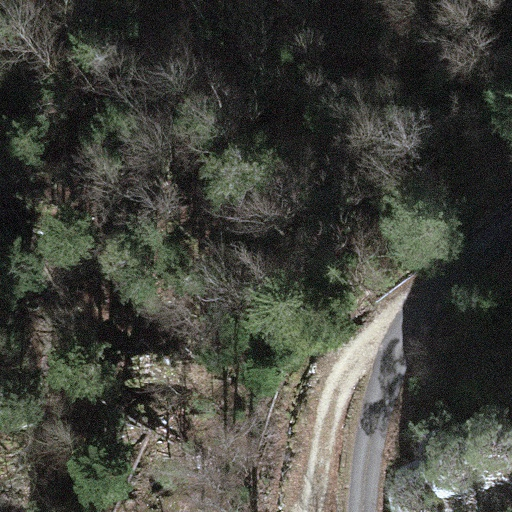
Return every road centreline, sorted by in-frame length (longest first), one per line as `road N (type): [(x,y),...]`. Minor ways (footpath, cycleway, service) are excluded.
road 1 (track): [(364,511),(371,415),(406,327),(511,221)]
road 2 (track): [(406,327),(360,349),(339,371),(302,511)]
